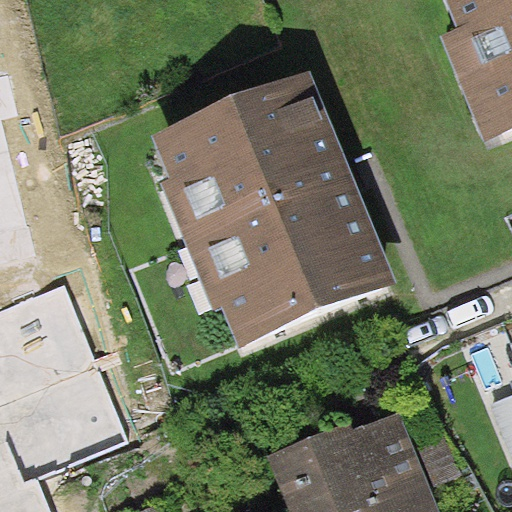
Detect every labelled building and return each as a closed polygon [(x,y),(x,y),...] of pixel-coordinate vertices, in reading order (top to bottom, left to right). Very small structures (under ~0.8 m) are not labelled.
[(511,0),(426,0),(486,147),(511,136),(511,0)] [(0,511),(52,511),(39,480),(131,443),(67,286),(0,312),(0,264),(38,255),(31,225),(29,226),(4,119),(20,116),(10,74),(0,76),(0,38),(1,39),(0,34),(0,511)] [(311,77),(153,140),(172,185),(163,188),(214,314),(223,310),(240,352),(397,288),(352,178),(311,77)] [(351,426),(269,459),(289,511),(440,511),(401,415),(369,428),(354,434),(351,426)] [(444,436),(418,447),(435,487),(461,476),(444,436)]
